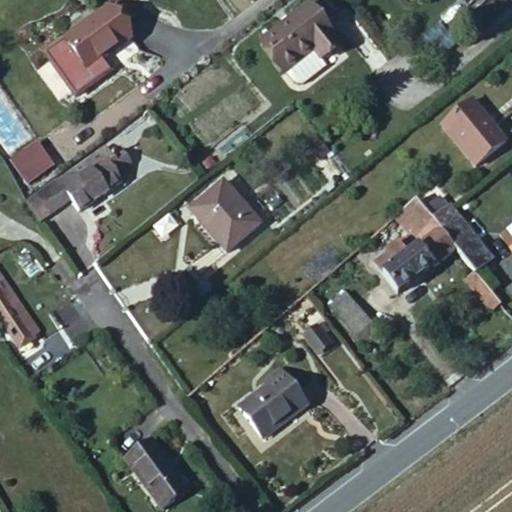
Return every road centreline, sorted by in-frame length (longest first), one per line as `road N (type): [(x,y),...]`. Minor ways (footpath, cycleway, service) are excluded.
road 1 (residential): [(56,258),(253,511)]
road 2 (residential): [(511,362),(319,511)]
